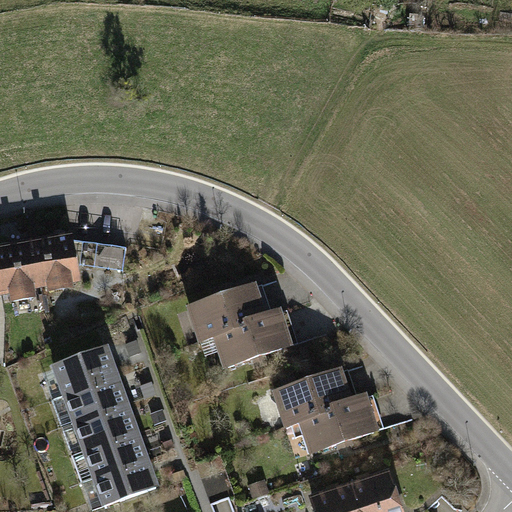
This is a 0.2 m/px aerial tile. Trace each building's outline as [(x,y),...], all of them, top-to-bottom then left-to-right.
[(71,237),(34,244),(42,288),(79,281),(71,237)] [(106,258),(127,261),(129,242),(109,239),(106,258)] [(34,244),(0,250),(0,295),(42,288),(34,244)] [(192,345),(211,338),(271,318),(259,283),(180,310),(192,345)] [(288,312),(271,318),(211,338),(223,373),(300,347),(288,312)] [(50,368),(60,397),(117,378),(108,349),(50,368)] [(275,431),(294,425),(354,404),(343,370),(263,397),(275,431)] [(60,397),(69,426),(127,406),(117,378),(60,397)] [(371,399),(354,404),(294,425),(306,460),(383,433),(371,399)] [(69,426),(79,455),(137,435),(127,406),(69,426)] [(79,455),(89,484),(147,464),(137,435),(79,455)] [(89,484),(98,511),(101,511),(157,493),(147,464),(89,484)] [(402,511),(388,473),(348,487),(356,511),(402,511)] [(261,482),(247,487),(252,500),(266,495),(261,482)] [(311,511),(356,511),(348,487),(308,502),(311,511)]
